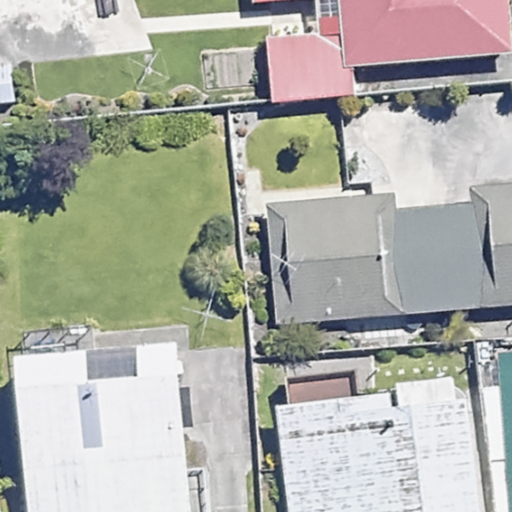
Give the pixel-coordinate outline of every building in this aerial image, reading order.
[(250,0),(251,1),(262,0),(319,0),(322,39),(264,43),(268,100),(351,94),(349,64),(509,52),(505,0),(250,0)] [(511,183),(466,187),(468,203),(390,210),(389,193),(272,203),(282,323),(511,303),(511,183)] [(188,511),(169,337),(130,341),(133,369),(82,375),(79,344),(7,352),(25,511),(188,511)] [(511,351),(501,353),(511,485),(511,351)] [(476,511),(458,371),(389,380),(390,389),(276,404),(290,511),(476,511)]
